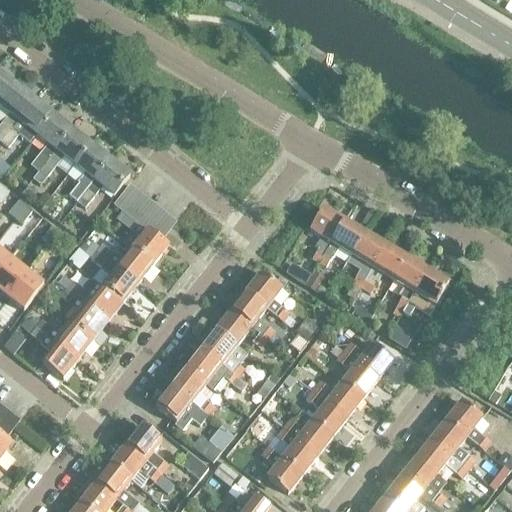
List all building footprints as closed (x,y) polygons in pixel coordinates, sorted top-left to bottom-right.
[(0,105),(14,88),(0,77),(0,105)] [(0,145),(33,103),(14,88),(0,105),(0,111),(8,118),(0,128),(0,145)] [(35,139),(51,118),(33,103),(0,145),(0,146),(6,152),(24,130),(35,139)] [(51,118),(35,139),(47,149),(30,169),(38,176),(71,134),(51,118)] [(71,134),(38,176),(32,184),(36,187),(42,187),(62,161),(73,170),(90,149),(71,134)] [(76,206),(109,164),(90,149),(73,170),(84,178),(77,187),(78,188),(69,200),(76,206)] [(109,164),(76,206),(84,213),(101,192),(112,201),(129,180),(109,164)] [(123,216),(138,198),(128,190),(114,209),(122,215),(123,216)] [(132,223),(147,205),(138,198),(123,216),(132,223)] [(14,222),(24,209),(18,204),(8,217),(14,222)] [(141,230),(156,212),(147,205),(132,223),(141,230)] [(74,208),(59,228),(67,234),(82,215),(74,208)] [(24,209),(14,222),(21,228),(21,227),(31,214),(24,209)] [(151,237),(165,219),(156,212),(141,230),(147,235),(147,234),(148,234),(151,237)] [(317,267),(343,225),(322,213),(308,235),(319,242),(314,251),(317,253),(311,263),(317,267)] [(32,235),(37,228),(41,222),(31,214),(21,227),(32,235)] [(123,216),(122,215),(116,223),(141,243),(133,253),(153,269),(168,250),(160,244),(151,237),(148,234),(147,234),(147,235),(141,230),(132,223),(123,216)] [(165,219),(151,237),(160,244),(167,236),(174,226),(165,219)] [(41,222),(37,228),(47,236),(51,231),(51,230),(41,222)] [(346,267),(364,238),(343,225),(317,267),(324,271),(330,261),(331,262),(333,259),(346,267)] [(78,252),(86,259),(90,262),(96,255),(138,288),(153,269),(133,253),(125,263),(114,254),(112,256),(100,247),(109,237),(97,227),(78,252)] [(47,249),(58,236),(51,231),(47,236),(41,244),(47,249)] [(58,236),(47,249),(54,254),(64,241),(58,236)] [(347,293),(355,298),(359,291),(384,250),(364,238),(346,267),(358,274),(347,293)] [(384,250),(359,291),(360,291),(359,292),(369,297),(380,278),(391,285),(405,262),(384,250)] [(77,271),(86,259),(78,252),(68,264),(77,271)] [(90,262),(102,272),(101,273),(110,280),(102,290),(123,307),(138,288),(96,255),(90,262)] [(0,256),(0,273),(8,263),(0,256)] [(401,316),(425,275),(405,262),(391,285),(401,291),(396,300),(399,302),(393,312),(401,316)] [(8,263),(0,273),(0,297),(4,301),(24,276),(8,263)] [(314,273),(304,289),(313,294),(323,279),(314,273)] [(427,320),(433,310),(447,287),(425,275),(401,316),(407,320),(413,311),(427,320)] [(24,276),(4,301),(21,315),(41,290),(24,276)] [(281,326),(288,317),(272,305),(280,294),(260,278),(245,297),(265,313),(281,326)] [(102,290),(92,283),(91,282),(82,293),(70,284),(64,291),(108,326),(123,307),(102,290)] [(93,345),(108,326),(64,291),(58,299),(76,313),(67,324),(93,345)] [(260,356),(275,338),(256,323),(265,313),(245,297),(230,316),(250,332),(259,339),(251,349),(260,356)] [(250,332),(230,316),(215,334),(235,350),(250,332)] [(93,345),(67,324),(57,336),(36,319),(29,321),(27,324),(78,364),(93,345)] [(78,364),(27,324),(24,321),(18,328),(40,346),(39,348),(50,357),(42,367),(62,383),(78,364)] [(295,337),(307,347),(318,333),(306,324),(295,337)] [(414,337),(397,326),(389,339),(407,350),(414,337)] [(238,384),(245,375),(240,371),(248,361),(235,350),(215,334),(200,353),(238,384)] [(341,355),(377,383),(393,364),(373,348),(364,359),(348,346),(341,355)] [(341,355),(335,350),(330,356),(338,362),(335,365),(350,377),(342,386),(362,402),(377,383),(341,355)] [(232,391),(238,384),(200,353),(185,372),(205,388),(214,395),(223,383),(232,391)] [(170,390),(190,407),(205,388),(185,372),(170,390)] [(290,377),(284,384),(292,390),(298,383),(290,377)] [(312,393),(321,400),(327,392),(318,385),(312,393)] [(327,405),(347,421),(362,402),(342,386),(327,405)] [(199,413),(190,407),(170,390),(155,410),(175,426),(184,415),(193,422),(195,421),(203,428),(209,421),(199,413)] [(347,421),(327,405),(321,400),(312,393),(303,404),(318,416),(312,424),(332,440),(347,421)] [(199,413),(209,421),(216,412),(206,404),(199,413)] [(491,447),(473,432),(481,422),(461,405),(445,424),(466,441),(483,455),(491,447)] [(0,427),(9,415),(0,408),(0,427)] [(9,415),(0,427),(0,439),(4,442),(12,432),(19,423),(9,415)] [(289,423),(282,431),(317,459),(332,440),(312,424),(304,434),(289,423)] [(445,424),(430,443),(451,460),(466,441),(445,424)] [(124,449),(162,478),(169,470),(152,456),(160,445),(139,429),(124,449)] [(282,431),(267,450),(302,478),(317,459),(282,431)] [(0,439),(0,461),(11,447),(4,442),(0,439)] [(212,466),(221,455),(200,439),(191,450),(212,466)] [(461,468),(451,460),(430,443),(415,462),(435,479),(444,468),(461,482),(475,465),(468,459),(461,468)] [(154,488),(162,478),(124,449),(109,468),(130,484),(137,474),(154,488)] [(242,471),(251,460),(236,449),(228,460),(242,471)] [(267,450),(260,459),(274,471),(266,481),(286,497),(302,478),(267,450)] [(511,460),(499,450),(490,461),(508,475),(511,470),(511,460)] [(208,472),(187,455),(178,466),(199,483),(208,472)] [(400,480),(438,511),(439,511),(446,504),(437,498),(436,500),(425,491),(435,479),(415,462),(400,480)] [(126,511),(133,511),(138,506),(122,494),(130,484),(109,468),(94,486),(115,503),(122,509),(126,511)] [(228,489),(236,479),(221,468),(213,478),(228,489)] [(174,489),(162,478),(155,487),(167,497),(174,489)] [(438,511),(400,480),(384,499),(400,511),(438,511)] [(94,486),(79,505),(88,511),(107,511),(115,503),(94,486)] [(222,508),(226,511),(266,511),(251,500),(243,511),(229,499),(222,508)] [(374,511),(400,511),(384,499),(374,511)]
